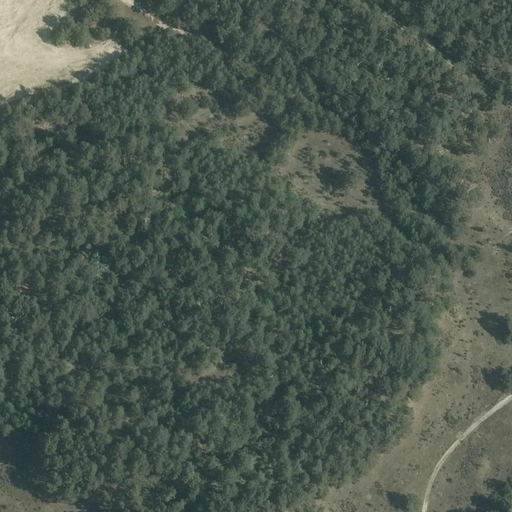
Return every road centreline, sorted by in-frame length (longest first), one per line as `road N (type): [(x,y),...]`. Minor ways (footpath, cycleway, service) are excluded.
road 1 (track): [(511,107),(365,0)]
road 2 (track): [(424,511),(447,452),(511,394)]
